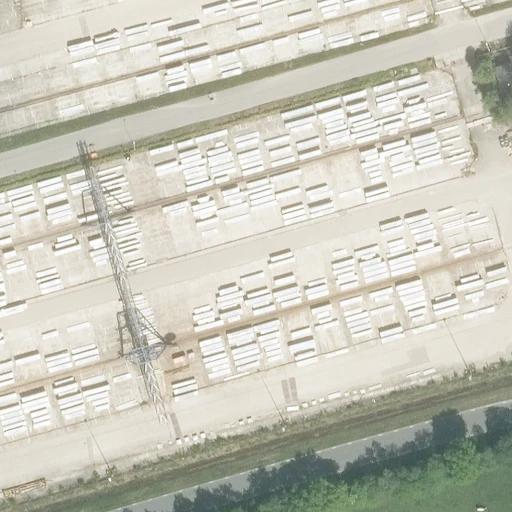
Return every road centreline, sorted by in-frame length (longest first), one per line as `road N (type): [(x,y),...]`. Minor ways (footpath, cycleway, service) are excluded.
road 1 (unclassified): [(511,26),(0,166)]
road 2 (unclassified): [(511,412),(155,511)]
